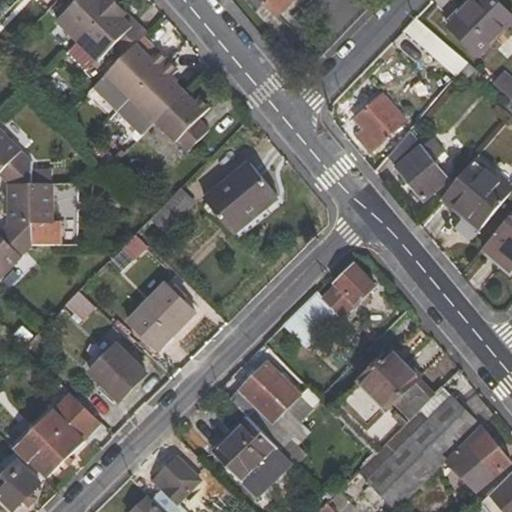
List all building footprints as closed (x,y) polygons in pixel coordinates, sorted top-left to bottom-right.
[(67,0),(75,6),(57,24),(78,44),(118,4),(113,0),(67,0)] [(246,0),(255,11),(264,2),(261,0),(246,0)] [(261,0),(264,2),(278,16),(293,0),(261,0)] [(479,57),(511,21),(511,17),(493,0),(473,0),(448,25),(479,57)] [(115,47),(125,57),(138,45),(148,33),(118,4),(78,44),(99,64),(115,47)] [(467,64),(415,19),(403,31),(456,77),(467,64)] [(125,57),(107,76),(131,100),(170,61),(161,52),(152,60),(138,45),(125,57)] [(172,80),(179,71),(170,61),(131,100),(156,124),(186,94),(172,80)] [(511,80),(504,74),(493,86),(510,100),(511,101),(511,80)] [(202,99),(197,104),(186,94),(156,124),(188,155),(212,132),(201,121),(212,109),(202,99)] [(405,121),(383,95),(371,105),(384,120),(371,132),(368,128),(370,126),(360,115),(355,119),(362,128),(353,136),(369,154),(405,121)] [(511,114),(511,101),(510,100),(503,107),(511,114)] [(371,105),(360,115),(370,126),(368,128),(371,132),(384,120),(371,105)] [(0,175),(10,185),(33,185),(33,162),(0,130),(0,175)] [(420,145),(408,131),(386,157),(422,202),(450,179),(434,161),(445,152),(432,136),(420,145)] [(511,193),(475,160),(448,191),(469,210),(467,213),(482,227),(511,193)] [(205,201),(235,237),(280,199),(250,163),(205,201)] [(10,185),(10,224),(0,234),(0,235),(24,257),(33,247),(33,225),(53,225),(53,185),(33,185),(10,185)] [(469,210),(448,191),(441,199),(478,232),(482,227),(467,213),(469,210)] [(240,242),(284,204),(280,199),(235,237),(240,242)] [(511,212),(482,248),(508,271),(511,266),(511,212)] [(0,281),(24,257),(0,235),(0,281)] [(336,287),(323,299),(317,294),(285,327),(307,348),(339,316),(344,320),(377,287),(355,265),(334,285),(336,287)] [(197,314),(166,285),(129,323),(161,353),(197,314)] [(149,375),(118,345),(90,375),(121,404),(149,375)] [(436,395),(393,349),(331,410),(375,456),(423,409),(436,395)] [(243,384),(246,387),(232,401),(249,418),(264,434),(300,396),(270,364),(254,379),(250,376),(243,384)] [(396,511),(448,462),(482,427),(444,388),(436,395),(423,409),(431,418),(366,481),(396,511)] [(72,396),(15,453),(21,460),(44,481),(63,464),(69,458),(101,425),(72,396)] [(431,418),(423,409),(375,456),(329,501),(327,503),(334,511),(396,511),(366,481),(431,418)] [(213,454),(244,484),(278,449),(264,434),(249,418),(213,454)] [(477,493),(511,465),(511,462),(482,427),(448,462),(477,493)] [(153,480),(162,490),(154,500),(164,511),(185,511),(179,505),(202,482),(176,457),(153,480)] [(67,468),(72,462),(69,458),(63,464),(67,468)] [(0,500),(12,511),(13,511),(44,481),(21,460),(0,479),(0,500)] [(511,511),(511,474),(490,497),(503,511),(511,511)] [(160,511),(147,498),(132,511),(160,511)] [(318,511),(334,511),(327,503),(318,511)]
